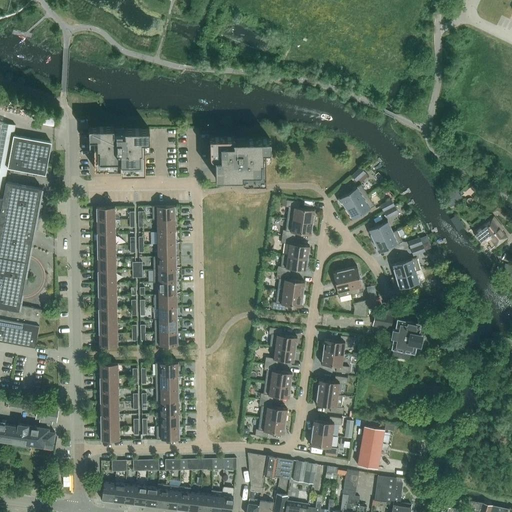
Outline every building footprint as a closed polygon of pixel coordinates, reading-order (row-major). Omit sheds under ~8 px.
[(46,106),(44,121),(56,123),(58,108),(46,106)] [(0,339),(34,346),(35,346),(39,325),(39,324),(41,309),(20,305),(33,229),(37,230),(42,204),(38,204),(41,188),(5,181),(15,124),(0,121),(0,339)] [(88,127),(89,139),(89,147),(93,147),(94,168),(120,167),(120,172),(143,172),(145,172),(145,149),(149,149),(149,128),(113,129),(113,127),(88,127)] [(50,142),(15,135),(9,167),(44,174),(50,142)] [(210,156),(212,158),(213,158),(214,158),(215,158),(215,178),(241,178),(241,179),(242,180),(242,181),(243,181),(244,182),(245,182),(246,182),(266,182),(265,160),(266,160),(267,159),(268,159),(269,159),(269,158),(270,157),(270,156),(270,155),(270,139),(234,139),(234,137),(209,137),(210,153),(210,156)] [(365,172),(360,167),(351,176),(356,181),(365,172)] [(339,198),(346,209),(368,195),(361,184),(357,187),(339,198)] [(456,185),(446,193),(451,199),(459,193),(461,191),(456,185)] [(451,199),(447,202),(451,206),(462,197),(459,193),(451,199)] [(368,195),(346,209),(352,219),(370,208),(374,205),(368,195)] [(380,205),(383,212),(394,205),(391,199),(380,205)] [(287,200),(286,206),(288,207),(287,218),(313,222),(314,209),(298,207),(299,201),(287,200)] [(152,206),(152,219),(175,218),(175,205),(152,206)] [(394,205),(383,212),(387,218),(398,212),(394,205)] [(96,207),(96,220),(115,219),(115,206),(96,207)] [(485,223),(480,227),(474,231),(480,239),(480,240),(481,242),(482,242),(483,243),(490,237),(495,243),(497,241),(499,241),(502,239),(502,237),(504,235),(500,230),(502,228),(493,217),(488,221),(486,218),(483,220),(485,223)] [(175,218),(152,219),(156,219),(157,231),(175,231),(175,218)] [(283,229),(282,236),(294,238),(295,232),(311,234),(313,222),(287,218),(285,230),(283,229)] [(115,219),(96,220),(96,232),(115,232),(115,219)] [(368,230),(373,241),(397,230),(392,232),(387,221),(368,230)] [(402,241),(397,230),(373,241),(378,252),(398,243),(402,241)] [(175,231),(157,231),(157,244),(176,243),(175,231)] [(115,232),(96,232),(97,245),(115,245),(115,232)] [(427,235),(420,238),(422,243),(429,241),(427,235)] [(288,243),(287,254),(282,254),(308,258),(309,245),(294,243),(294,238),(282,236),(281,242),(288,243)] [(408,242),(410,248),(422,244),(422,243),(420,238),(420,237),(408,242)] [(176,243),(157,244),(157,256),(153,256),(176,256),(176,243)] [(425,251),(422,244),(410,248),(413,255),(425,251)] [(115,245),(97,245),(97,258),(116,257),(115,245)] [(280,266),(278,265),(277,272),(290,273),(290,268),(306,270),(308,258),(282,254),(280,266)] [(176,256),(153,256),(153,269),(176,269),(176,256)] [(116,257),(97,258),(97,270),(116,270),(116,257)] [(392,264),(395,276),(420,269),(416,257),(412,258),(392,264)] [(511,266),(505,263),(500,276),(511,279),(511,266)] [(345,269),(351,294),(363,291),(362,286),(357,266),(345,269)] [(176,269),(153,269),(153,282),(176,281),(176,269)] [(351,294),(345,269),(333,271),(338,292),(337,292),(338,297),(351,294)] [(420,269),(395,276),(399,288),(419,282),(415,270),(420,269)] [(116,270),(97,270),(97,283),(116,282),(116,270)] [(290,273),(277,272),(276,278),(279,279),(277,290),(303,294),(304,281),(289,279),(290,273)] [(450,285),(448,277),(436,280),(438,288),(450,285)] [(176,281),(153,282),(158,282),(158,294),(177,294),(176,281)] [(116,282),(97,283),(98,295),(116,295),(116,282)] [(374,285),(366,287),(369,299),(377,297),(374,285)] [(275,302),(273,301),(272,308),(285,310),(285,304),(301,306),(303,294),(277,290),(275,302)] [(154,294),(154,307),(158,307),(177,306),(177,294),(158,294),(154,294)] [(116,295),(98,295),(98,308),(117,308),(116,295)] [(367,310),(367,306),(365,300),(353,303),(354,308),(367,310)] [(158,319),(154,319),(177,319),(177,306),(158,307),(158,319)] [(117,308),(98,308),(98,321),(117,320),(117,308)] [(353,315),(366,316),(366,310),(354,308),(353,315)] [(394,311),(385,310),(385,312),(375,311),(372,326),(390,329),(394,311)] [(177,319),(154,319),(154,332),(177,332),(177,319)] [(410,363),(412,353),(414,353),(416,343),(419,343),(421,334),(418,334),(420,323),(397,319),(395,329),(392,329),(390,337),(393,338),(391,348),(393,349),(391,359),(410,363)] [(117,320),(98,321),(98,333),(117,333),(117,320)] [(270,345),(295,349),(297,337),(281,334),(282,329),(269,327),(268,333),(271,334),(270,345)] [(177,332),(154,332),(155,345),(178,345),(177,332)] [(117,333),(98,333),(99,346),(117,346),(117,333)] [(324,339),(322,351),(343,354),(344,347),(352,346),(353,337),(340,335),(340,341),(324,339)] [(295,349),(270,345),(269,346),(274,346),(273,358),(265,357),(264,363),(277,365),(278,359),(294,361),(295,349)] [(343,354),(322,351),(321,363),(336,365),(336,371),(348,373),(349,366),(342,365),(343,354)] [(155,375),(167,375),(178,375),(178,362),(155,362),(155,375)] [(99,363),(99,376),(118,376),(118,363),(99,363)] [(277,365),(264,363),(264,369),(266,370),(265,381),(290,385),(292,372),(276,370),(277,365)] [(178,375),(167,375),(155,375),(155,388),(178,387),(178,375)] [(318,379),(317,391),(342,395),(343,395),(338,394),(339,383),(347,384),(348,377),(335,375),(334,381),(318,379)] [(99,376),(99,389),(118,389),(118,376),(99,376)] [(290,385),(265,381),(263,393),(260,393),(260,399),(272,401),(273,395),(289,397),(290,385)] [(178,387),(155,388),(156,400),(179,400),(178,387)] [(99,389),(100,402),(118,401),(118,389),(99,389)] [(341,407),(342,395),(317,391),(315,404),(331,406),(330,412),(343,413),(344,407),(341,407)] [(428,393),(416,391),(414,399),(426,402),(428,393)] [(272,401),(260,399),(259,405),(261,406),(260,417),(285,421),(287,408),(271,406),(272,401)] [(179,400),(156,400),(156,401),(160,401),(160,413),(179,413),(179,400)] [(100,402),(100,414),(119,414),(118,401),(100,402)] [(31,402),(30,406),(37,407),(57,410),(58,406),(46,404),(31,402)] [(421,404),(418,417),(442,422),(445,409),(426,405),(421,404)] [(58,410),(57,410),(37,407),(36,417),(40,418),(39,421),(42,421),(41,426),(18,423),(17,425),(0,422),(0,439),(43,446),(44,442),(53,444),(55,431),(48,430),(50,423),(52,423),(52,420),(56,421),(58,410)] [(156,426),(179,425),(179,413),(160,413),(160,425),(156,425),(156,426)] [(100,414),(100,427),(119,426),(119,414),(100,414)] [(313,420),(311,432),(332,435),(334,423),(341,424),(342,418),(329,416),(329,422),(313,420)] [(285,421),(260,417),(258,429),(256,429),(255,435),(267,437),(268,431),(284,433),(285,421)] [(156,439),(170,438),(179,438),(179,425),(156,426),(156,439)] [(377,468),(384,429),(364,425),(357,464),(377,468)] [(100,440),(102,440),(119,439),(119,426),(100,427),(100,440)] [(332,435),(311,432),(310,444),(325,446),(324,452),(337,454),(338,447),(331,447),(332,435)] [(250,490),(261,492),(264,474),(267,455),(247,452),(251,485),(250,490)] [(290,479),(293,464),(293,459),(267,455),(264,474),(284,478),(290,479)] [(317,463),(296,460),(293,480),(303,482),(305,472),(315,474),(317,463)] [(338,466),(327,465),(325,477),(336,479),(338,466)] [(339,467),(338,474),(345,475),(346,474),(347,468),(339,467)] [(396,483),(396,481),(397,477),(378,474),(377,481),(396,483)] [(113,501),(112,501),(115,482),(103,481),(103,484),(101,499),(113,501)] [(395,490),(396,483),(377,481),(376,487),(395,490)] [(409,511),(411,504),(400,502),(402,482),(396,481),(396,483),(395,490),(394,496),(394,500),(393,503),(391,511),(409,511)] [(112,501),(113,501),(123,502),(125,483),(115,482),(112,501)] [(133,503),(134,502),(136,485),(125,483),(123,502),(133,503)] [(147,486),(144,504),(145,505),(155,506),(158,483),(157,487),(147,486)] [(166,507),(169,484),(158,483),(155,506),(166,507)] [(176,508),(177,508),(179,486),(169,484),(166,507),(176,508)] [(136,485),(134,502),(133,503),(145,505),(144,504),(147,486),(136,485)] [(188,510),(187,510),(190,487),(179,486),(177,508),(176,508),(176,509),(188,510)] [(187,510),(188,510),(198,511),(200,492),(190,491),(191,487),(190,487),(187,510)] [(394,496),(395,490),(376,487),(375,494),(394,496)] [(206,511),(208,511),(209,511),(212,489),(211,489),(211,494),(200,492),(198,511),(206,511)] [(219,511),(223,491),(212,489),(209,511),(208,511),(219,511)] [(223,491),(219,511),(231,511),(233,492),(223,491)] [(277,492),(273,511),(284,511),(286,501),(287,501),(288,495),(277,492)] [(308,506),(307,511),(320,511),(321,508),(321,504),(321,502),(322,502),(322,494),(317,494),(315,507),(308,506)] [(394,500),(394,496),(375,494),(374,500),(393,503),(394,500)] [(257,511),(259,499),(249,497),(246,511),(257,511)] [(321,508),(320,511),(332,511),(333,509),(332,509),(333,499),(328,498),(327,508),(322,508),(323,504),(321,504),(321,508)] [(347,498),(346,507),(356,509),(355,511),(366,511),(367,506),(363,505),(358,504),(359,500),(347,498)] [(271,511),(272,507),(273,502),(270,501),(259,499),(257,511),(271,511)] [(463,511),(464,509),(465,509),(467,499),(466,499),(464,508),(453,506),(452,511),(463,511)] [(473,511),(474,510),(480,511),(483,502),(467,499),(465,509),(464,509),(463,511),(473,511)] [(306,511),(308,505),(306,504),(287,501),(286,501),(284,511),(306,511)] [(489,511),(492,505),(492,504),(483,502),(480,511),(479,511),(489,511)]
